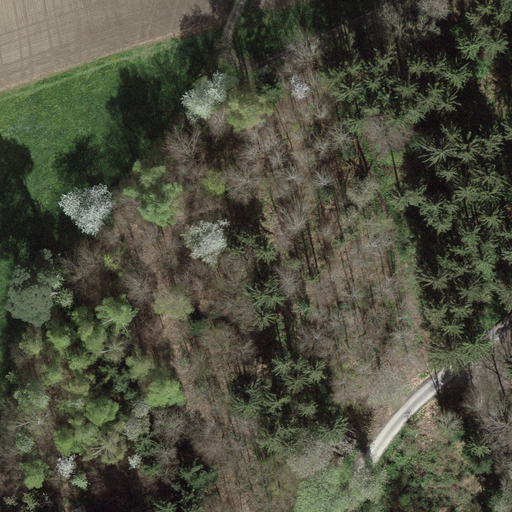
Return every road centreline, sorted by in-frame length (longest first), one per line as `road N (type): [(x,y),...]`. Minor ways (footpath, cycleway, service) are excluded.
road 1 (track): [(343,511),(366,461),(407,410),(511,323)]
road 2 (track): [(389,0),(242,62)]
